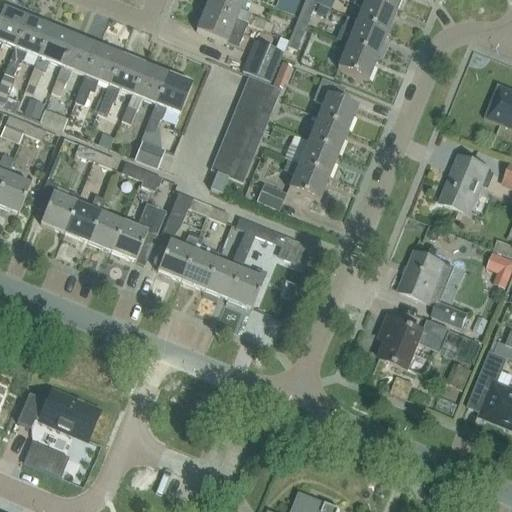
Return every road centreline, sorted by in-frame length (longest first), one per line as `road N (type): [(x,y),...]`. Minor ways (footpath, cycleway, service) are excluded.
road 1 (residential): [(294,407),(436,57),(454,39),(479,35),(506,44)]
road 2 (residential): [(511,498),(294,407)]
road 3 (residential): [(164,351),(110,481),(99,499),(70,511)]
road 4 (residential): [(164,351),(0,284)]
road 5 (residential): [(294,407),(164,351)]
